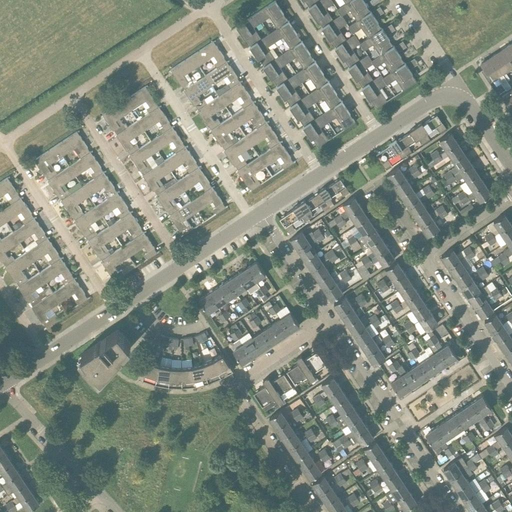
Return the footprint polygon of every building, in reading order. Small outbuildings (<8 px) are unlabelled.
[(269,16),(277,28),(288,20),(283,13),(284,13),(275,0),(256,13),(261,21),(269,16)] [(331,0),(318,0),(309,6),(308,7),(317,20),(317,19),(322,26),(333,19),(325,8),(333,3),(331,0)] [(337,8),(341,14),(341,15),(350,9),(357,20),(370,11),(366,5),(367,4),(364,0),(349,0),(345,3),(337,8)] [(361,27),(368,37),(382,28),(378,22),(371,11),(370,11),(357,20),(349,26),(353,32),(361,27)] [(254,27),(261,21),(256,13),(237,26),(245,38),(246,38),(251,45),(261,38),(254,27)] [(341,15),(341,14),(333,19),(322,26),(322,27),(330,40),(331,39),(336,46),(346,39),(339,28),(347,23),(341,15)] [(269,33),(275,41),(283,36),(290,48),(301,41),(296,33),(297,33),(289,20),(288,20),(277,28),(269,33)] [(383,28),(382,28),(368,37),(360,43),(364,49),(373,44),(380,54),(393,45),(389,39),(390,39),(383,28)] [(275,41),(269,33),(261,38),(251,45),(250,46),(258,58),(259,58),(264,65),(275,58),(267,47),(275,41)] [(352,48),(360,43),(354,34),(346,39),(336,46),(335,47),(343,60),(344,59),(349,66),(360,59),(352,48)] [(282,53),(288,62),(296,56),(304,68),(314,61),(310,53),(302,40),(301,41),(290,48),(282,53)] [(191,55),(198,66),(214,55),(217,61),(214,63),(217,68),(226,61),(224,57),(214,41),(191,55)] [(511,45),(511,44),(501,50),(511,67),(511,45)] [(371,60),(373,63),(376,67),(384,61),(391,72),(405,63),(400,56),(401,56),(394,45),(393,45),(380,54),(371,60)] [(506,73),(511,68),(511,67),(501,50),(491,57),(507,81),(510,79),(506,73)] [(288,62),(282,53),(275,58),(264,65),(263,66),(272,78),(277,85),(288,78),(280,67),(288,62)] [(373,63),(371,60),(368,54),(360,59),(349,66),(348,67),(357,80),(357,79),(362,87),(373,80),(365,68),(373,63)] [(185,89),(194,83),(191,79),(188,81),(184,75),(198,66),(191,55),(170,69),(181,85),(182,85),(185,89)] [(504,83),(507,81),(491,57),(481,63),(493,81),(500,76),(504,83)] [(296,73),(301,82),(309,76),(317,88),(328,81),(323,73),(324,73),(315,60),(314,61),(304,68),(296,73)] [(230,88),(239,82),(237,78),(237,77),(227,61),(226,61),(217,68),(206,75),(213,85),(224,78),(230,88)] [(383,77),(386,83),(387,84),(395,78),(403,90),(416,81),(412,74),(413,73),(405,62),(405,63),(391,72),(383,77)] [(301,82),(296,73),(288,78),(277,85),(276,86),(285,98),(286,98),(291,105),(301,98),(294,87),(301,82)] [(386,83),(383,77),(381,74),(373,80),(362,87),(370,100),(371,99),(376,107),(387,100),(379,88),(386,83)] [(198,109),(211,101),(208,96),(204,99),(201,93),(213,85),(206,75),(194,83),(185,89),(184,89),(194,105),(195,105),(198,109)] [(309,93),(315,102),(323,96),(330,108),(341,101),(336,93),(337,93),(329,80),(328,81),(317,88),(309,93)] [(244,108),(253,102),(250,98),(251,97),(240,81),(239,82),(230,88),(220,94),(227,105),(240,96),(244,101),(241,103),(244,108)] [(149,113),(158,107),(155,102),(156,102),(145,86),(125,99),(132,110),(142,103),(149,113)] [(511,88),(502,95),(509,105),(511,102),(511,88)] [(315,102),(309,93),(301,98),(291,105),(290,106),(298,119),(299,118),(304,125),(314,118),(307,107),(315,102)] [(211,129),(221,123),(218,119),(214,121),(211,116),(227,105),(220,94),(211,101),(198,109),(197,110),(208,126),(208,125),(211,129)] [(117,134),(126,128),(119,118),(132,110),(125,99),(103,114),(113,130),(114,130),(117,134)] [(322,113),(328,122),(336,116),(344,129),(355,121),(349,113),(350,113),(342,100),(341,101),(330,108),(322,113)] [(257,128),(266,122),(263,118),(264,117),(253,101),(253,102),(244,108),(234,114),(241,124),(250,118),(257,128)] [(138,120),(145,130),(159,121),(163,126),(159,128),(162,133),(171,127),(169,123),(169,122),(159,106),(158,107),(149,113),(138,120)] [(328,122),(322,113),(314,118),(304,125),(303,126),(311,139),(312,138),(318,146),(328,139),(320,127),(328,122)] [(225,149),(238,140),(236,136),(231,139),(227,133),(241,124),(234,114),(221,123),(211,129),(210,130),(221,146),(222,145),(225,149)] [(416,126),(425,141),(429,138),(426,133),(436,126),(440,131),(446,127),(437,114),(423,123),(422,122),(416,126)] [(130,154),(139,148),(136,144),(133,146),(129,140),(145,130),(138,120),(126,128),(117,134),(116,134),(127,150),(130,154)] [(270,148),(280,142),(267,122),(266,122),(257,128),(247,134),(254,145),(267,136),(271,142),(268,144),(270,148)] [(152,139),(159,150),(172,141),(176,146),(173,148),(176,153),(185,147),(182,143),(183,142),(172,126),(171,127),(162,133),(152,139)] [(397,141),(405,154),(411,150),(408,145),(418,139),(421,144),(425,141),(416,126),(409,130),(410,132),(397,141)] [(81,158),(90,152),(87,148),(88,147),(77,131),(58,144),(65,154),(74,148),(81,158)] [(446,149),(457,142),(450,132),(439,139),(446,149)] [(238,169),(247,163),(244,159),(241,161),(237,156),(254,145),(247,134),(238,140),(225,149),(224,150),(235,166),(235,165),(238,169)] [(143,174),(151,169),(145,159),(159,150),(152,139),(139,148),(130,154),(140,171),(143,174)] [(405,154),(397,141),(396,139),(389,144),(390,145),(376,154),(385,168),(391,164),(388,159),(398,152),(401,157),(405,154)] [(269,172),(272,176),(293,163),(290,158),(280,141),(280,142),(270,148),(261,154),(268,164),(277,158),(281,164),(269,172)] [(446,149),(447,150),(440,154),(434,159),(430,161),(428,163),(430,167),(443,159),(449,154),(453,160),(464,152),(457,142),(446,149)] [(48,179),(69,166),(68,164),(56,171),(51,163),(65,154),(58,144),(34,160),(45,176),(46,175),(48,179)] [(189,173),(198,167),(195,163),(196,162),(185,146),(185,147),(176,153),(167,159),(173,169),(186,161),(189,166),(186,169),(189,173)] [(434,159),(440,154),(437,149),(430,154),(434,159)] [(94,178),(103,172),(100,168),(101,167),(91,151),(90,152),(81,158),(71,164),(78,174),(91,166),(94,171),(91,174),(94,178)] [(460,170),(471,163),(464,152),(453,160),(457,165),(450,170),(453,174),(460,170)] [(251,190),(261,184),(254,173),(268,164),(261,154),(247,163),(238,169),(237,170),(248,186),(249,185),(251,190)] [(156,166),(164,160),(161,156),(158,158),(154,161),(156,166)] [(157,194),(166,188),(164,184),(160,178),(173,169),(167,159),(164,160),(156,166),(151,169),(143,174),(143,175),(153,191),(154,190),(157,194)] [(467,180),(478,173),(471,163),(460,170),(453,174),(456,179),(458,181),(464,176),(467,180)] [(62,199),(71,193),(64,183),(78,174),(71,164),(69,166),(48,179),(48,180),(58,196),(59,195),(62,199)] [(412,173),(418,168),(415,164),(409,168),(412,173)] [(394,184),(406,177),(399,166),(387,174),(394,184)] [(202,193),(212,187),(209,183),(210,182),(199,167),(198,167),(189,173),(182,178),(188,188),(199,181),(203,186),(200,189),(202,193)] [(415,177),(421,173),(418,168),(412,173),(415,177)] [(447,178),(453,174),(450,170),(449,170),(444,173),(444,174),(447,178)] [(107,198),(117,192),(114,188),(115,187),(104,171),(103,172),(94,178),(84,184),(91,195),(104,186),(108,192),(105,194),(107,198)] [(473,190),(485,183),(478,173),(467,180),(460,184),(464,190),(467,195),(473,190)] [(450,183),(456,179),(453,174),(447,178),(439,183),(442,188),(450,183)] [(0,182),(0,196),(8,192),(12,197),(6,201),(9,205),(20,198),(18,194),(18,193),(8,177),(0,182)] [(166,188),(177,180),(175,177),(164,184),(166,188)] [(400,195),(412,187),(406,177),(394,184),(400,195)] [(170,214),(179,208),(177,204),(172,207),(168,201),(188,188),(182,178),(177,180),(166,188),(157,194),(156,195),(167,211),(167,210),(170,214)] [(320,192),(328,205),(333,202),(329,197),(340,191),(343,196),(349,191),(340,178),(326,187),(325,186),(319,190),(320,192)] [(480,201),(491,193),(485,183),(473,190),(467,195),(470,199),(470,200),(477,196),(480,201)] [(75,219),(84,213),(78,203),(91,195),(84,184),(71,193),(62,199),(61,200),(72,216),(72,215),(75,219)] [(425,193),(432,188),(429,184),(422,188),(425,193)] [(193,199),(200,209),(213,201),(216,207),(213,209),(216,213),(226,207),(223,203),(223,202),(212,186),(212,187),(202,193),(193,199)] [(407,205),(419,197),(412,187),(400,195),(407,205)] [(428,197),(435,193),(432,188),(425,193),(428,197)] [(457,194),(460,199),(467,195),(464,190),(457,194)] [(121,218),(130,212),(127,208),(128,208),(117,191),(117,192),(107,198),(97,205),(104,215),(118,206),(121,212),(118,214),(121,218)] [(299,204),(309,218),(313,216),(309,211),(320,204),(323,209),(328,205),(320,192),(306,201),(305,199),(299,204)] [(463,204),(470,199),(467,195),(460,199),(463,204)] [(347,209),(340,214),(343,218),(350,214),(361,206),(354,196),(343,203),(347,209)] [(24,224),(34,218),(31,214),(32,213),(21,197),(20,198),(9,205),(2,210),(8,220),(21,212),(25,217),(22,220),(24,224)] [(414,215),(426,207),(419,197),(407,205),(414,215)] [(184,235),(193,229),(190,224),(187,226),(183,221),(200,209),(193,199),(179,208),(170,214),(170,215),(180,231),(181,230),(184,235)] [(309,218),(299,204),(293,208),(294,209),(279,218),(288,232),(294,228),(291,223),(301,216),(305,221),(309,218)] [(436,209),(439,213),(445,209),(442,204),(436,209)] [(88,240),(97,233),(91,224),(104,215),(97,205),(84,213),(75,219),(74,220),(85,236),(86,236),(88,240)] [(357,224),(368,216),(361,206),(350,214),(357,224)] [(421,225),(433,217),(439,213),(436,209),(430,213),(426,207),(414,215),(421,225)] [(445,209),(439,213),(442,218),(448,213),(445,209)] [(0,240),(6,236),(3,232),(0,233),(0,225),(8,220),(2,210),(0,210),(0,240)] [(134,238),(143,232),(141,228),(131,212),(130,212),(121,218),(116,221),(113,223),(119,234),(127,228),(131,234),(134,238)] [(500,231),(511,224),(504,213),(493,221),(500,231)] [(343,218),(340,214),(334,218),(337,222),(343,218)] [(364,234),(375,227),(368,216),(357,224),(360,229),(354,234),(357,238),(364,234)] [(38,244),(47,238),(44,234),(45,233),(34,217),(34,218),(24,224),(22,225),(19,221),(13,226),(15,230),(21,241),(35,232),(38,238),(35,240),(38,244)] [(428,236),(439,228),(440,228),(433,217),(421,225),(428,236)] [(337,222),(334,218),(328,222),(331,227),(337,222)] [(346,223),(343,218),(337,222),(340,227),(346,223)] [(102,260),(111,254),(108,250),(105,252),(101,246),(119,234),(113,223),(110,225),(97,233),(88,240),(98,256),(99,256),(102,260)] [(511,224),(500,231),(507,241),(511,237),(511,224)] [(375,227),(364,234),(357,238),(350,243),(353,247),(360,243),(364,249),(370,244),(381,237),(375,227)] [(312,232),(315,237),(322,233),(319,228),(312,232)] [(6,265),(15,259),(12,255),(9,257),(5,252),(21,241),(15,230),(6,236),(0,240),(0,258),(2,262),(3,261),(6,265)] [(297,248),(308,241),(302,231),(291,238),(297,248)] [(487,240),(494,236),(491,231),(484,235),(487,240)] [(145,254),(148,259),(157,253),(154,248),(155,248),(144,232),(143,232),(134,238),(126,243),(133,254),(144,246),(148,252),(145,254)] [(322,233),(315,237),(318,241),(325,237),(322,233)] [(350,243),(357,238),(354,234),(347,238),(350,243)] [(487,240),(490,244),(497,240),(494,236),(487,240)] [(51,264),(60,258),(58,254),(48,237),(47,238),(38,244),(36,245),(29,249),(36,260),(48,252),(52,257),(48,260),(51,264)] [(304,259),(315,252),(311,246),(318,241),(315,237),(308,241),(297,248),(304,259)] [(374,250),(361,258),(364,263),(370,259),(388,247),(381,237),(370,244),(374,250)] [(33,241),(25,246),(28,251),(29,249),(36,245),(33,241)] [(332,249),(335,254),(341,249),(337,242),(332,249)] [(115,280),(125,274),(122,270),(118,272),(114,266),(133,254),(126,243),(111,254),(102,260),(101,260),(112,276),(115,280)] [(473,250),(470,246),(463,250),(466,255),(473,250)] [(388,247),(370,259),(374,263),(380,259),(384,265),(395,257),(388,247)] [(19,285),(31,277),(29,274),(26,276),(22,270),(36,260),(29,249),(28,251),(15,259),(6,265),(5,266),(16,282),(19,285)] [(328,258),(335,254),(332,249),(325,253),(328,258)] [(448,266),(460,258),(453,249),(441,256),(448,266)] [(473,250),(466,255),(469,259),(476,254),(473,250)] [(501,260),(507,256),(504,251),(498,256),(501,260)] [(304,259),(311,269),(322,262),(328,258),(325,253),(319,257),(315,252),(304,259)] [(328,258),(331,262),(338,258),(335,254),(328,258)] [(504,265),(510,261),(507,256),(501,260),(504,265)] [(65,284),(74,278),(71,274),(72,274),(61,258),(60,258),(51,264),(44,269),(50,279),(61,272),(65,278),(62,280),(65,284)] [(466,269),(462,263),(460,258),(448,266),(455,276),(466,269)] [(374,263),(370,259),(364,263),(367,268),(374,263)] [(256,281),(266,274),(257,261),(247,267),(256,281)] [(393,279),(404,271),(397,261),(386,268),(393,279)] [(329,272),(325,266),(322,262),(311,269),(318,279),(329,272)] [(367,268),(364,263),(356,268),(362,279),(371,273),(367,268)] [(479,274),(486,270),(483,266),(476,270),(479,274)] [(246,287),(256,281),(247,267),(238,273),(246,287)] [(30,302),(39,296),(39,295),(35,297),(32,292),(50,279),(44,269),(31,277),(19,285),(18,286),(29,302),(30,302)] [(325,289),(335,282),(342,277),(349,273),(346,269),(332,277),(329,272),(318,279),(325,289)] [(461,286),(473,279),(466,269),(455,276),(461,286)] [(482,279),(489,275),(486,270),(479,274),(482,279)] [(399,289),(410,281),(404,271),(393,279),(399,289)] [(237,293),(246,287),(238,273),(228,280),(237,293)] [(342,277),(345,282),(352,278),(349,273),(342,277)] [(75,300),(78,305),(87,299),(84,294),(85,294),(74,278),(65,284),(55,290),(62,301),(75,292),(79,298),(75,300)] [(379,286),(380,287),(386,283),(383,278),(377,283),(379,286)] [(468,297),(480,289),(473,279),(461,286),(468,297)] [(227,299),(237,293),(228,280),(218,286),(227,299)] [(406,299),(417,292),(410,281),(399,289),(406,299)] [(325,289),(332,300),(343,293),(335,282),(325,289)] [(386,283),(380,287),(383,292),(389,288),(386,283)] [(264,293),(269,291),(264,284),(260,287),(264,293)] [(218,305),(227,299),(218,286),(209,292),(218,305)] [(490,290),(493,295),(499,291),(496,286),(490,290)] [(260,296),(264,293),(260,287),(256,290),(260,296)] [(60,319),(59,318),(56,313),(49,318),(45,312),(62,301),(55,290),(53,292),(51,288),(39,296),(30,302),(32,306),(42,322),(43,322),(47,328),(60,319)] [(475,307),(486,299),(480,289),(468,297),(475,307)] [(493,310),(489,304),(502,295),(499,291),(493,295),(486,299),(475,307),(482,317),(493,310)] [(208,312),(218,305),(209,292),(199,299),(208,312)] [(413,309),(424,302),(417,292),(406,299),(413,309)] [(358,302),(365,297),(362,293),(355,297),(358,302)] [(341,313),(352,306),(345,296),(334,303),(341,313)] [(245,306),(250,303),(245,297),(241,300),(245,306)] [(362,306),(368,302),(365,297),(358,302),(362,306)] [(393,308),(400,303),(397,299),(390,303),(393,308)] [(241,309),(245,306),(241,300),(237,302),(241,309)] [(420,319),(431,312),(424,302),(413,309),(420,319)] [(277,312),(281,309),(277,303),(272,305),(277,312)] [(396,312),(403,308),(400,303),(393,308),(396,312)] [(272,314),(277,312),(272,305),(268,308),(272,314)] [(347,324),(359,316),(352,306),(341,313),(347,324)] [(226,319),(231,316),(227,309),(222,312),(226,319)] [(281,318),(290,331),(299,324),(290,311),(281,318)] [(222,321),(226,319),(222,312),(218,315),(222,321)] [(427,330),(438,322),(431,312),(420,319),(427,330)] [(372,322),(378,318),(375,313),(369,317),(372,322)] [(491,331),(502,323),(499,319),(496,313),(484,320),(491,331)] [(257,324),(262,321),(258,315),(253,318),(257,324)] [(354,334),(365,326),(359,316),(347,324),(354,334)] [(253,327),(257,324),(253,318),(249,321),(253,327)] [(280,337),(290,331),(281,318),(271,324),(280,337)] [(375,326),(381,322),(378,318),(372,322),(375,326)] [(407,328),(413,324),(410,319),(404,323),(407,328)] [(427,334),(429,337),(436,333),(440,339),(450,332),(443,322),(427,334)] [(509,333),(506,328),(502,323),(491,331),(498,341),(509,333)] [(270,343),(280,337),(271,324),(262,330),(270,343)] [(410,333),(416,328),(413,324),(407,328),(410,333)] [(361,344),(372,337),(365,326),(354,334),(361,344)] [(238,328),(234,331),(238,337),(242,334),(238,328)] [(99,379),(115,361),(131,344),(118,329),(79,355),(83,362),(96,375),(99,379)] [(261,350),(270,343),(262,330),(252,337),(261,350)] [(234,340),(238,337),(234,331),(230,334),(234,340)] [(385,342),(392,338),(389,333),(382,338),(385,342)] [(498,341),(505,351),(511,346),(511,337),(509,333),(498,341)] [(252,337),(242,343),(251,356),(261,350),(252,337)] [(368,354),(379,347),(372,337),(361,344),(368,354)] [(430,346),(434,343),(430,337),(426,340),(430,346)] [(388,347),(395,343),(392,338),(385,342),(388,347)] [(457,356),(449,343),(443,347),(438,340),(434,343),(448,363),(457,356)] [(438,369),(448,363),(434,343),(430,346),(425,349),(429,356),(438,369)] [(242,363),(250,357),(242,344),(233,350),(242,363)] [(375,365),(378,362),(386,357),(379,347),(368,354),(375,365)] [(415,356),(420,353),(415,347),(411,349),(415,356)] [(411,359),(415,356),(411,349),(407,352),(411,359)] [(316,377),(313,372),(325,364),(317,351),(304,359),(309,366),(304,369),(308,376),(311,380),(316,377)] [(221,375),(233,369),(223,353),(213,359),(221,375)] [(295,385),(308,376),(304,369),(309,366),(304,359),(301,355),(296,358),(298,363),(286,371),(295,385)] [(429,375),(438,369),(429,356),(420,362),(429,375)] [(209,380),(221,375),(213,359),(211,360),(203,363),(209,380)] [(142,378),(156,382),(160,364),(157,364),(150,360),(145,372),(142,378)] [(419,382),(429,375),(420,362),(410,369),(419,382)] [(195,384),(209,380),(203,363),(193,366),(195,384)] [(156,382),(169,384),(171,366),(160,364),(156,382)] [(409,388),(419,382),(410,369),(406,372),(401,365),(400,366),(396,368),(401,375),(409,388)] [(169,384),(182,385),(182,367),(171,366),(169,384)] [(182,385),(195,384),(193,366),(182,367),(182,385)] [(271,391),(275,398),(278,402),(283,399),(280,394),(292,386),(284,373),(271,381),(276,388),(271,391)] [(329,393),(340,386),(333,375),(322,383),(329,393)] [(409,388),(401,375),(391,382),(400,395),(409,388)] [(262,406),(275,398),(271,391),(276,388),(271,381),(268,376),(263,380),(266,385),(253,393),(262,406)] [(335,403),(346,396),(340,386),(329,393),(335,403)] [(316,402),(322,397),(319,393),(313,397),(316,402)] [(482,414),(491,408),(483,395),(473,401),(482,414)] [(342,413),(353,406),(346,396),(335,403),(342,413)] [(319,406),(325,402),(322,397),(316,402),(319,406)] [(486,430),(490,427),(486,421),(482,414),(473,401),(463,408),(472,421),(477,418),(481,424),(482,424),(486,430)] [(349,424),(360,416),(353,406),(342,413),(336,418),(329,422),(332,427),(337,423),(341,429),(349,424)] [(294,416),(300,412),(297,407),(291,411),(294,416)] [(463,427),(472,421),(463,408),(454,414),(463,427)] [(276,428),(287,420),(281,410),(269,417),(276,428)] [(297,421),(304,416),(300,412),(294,416),(297,421)] [(329,422),(336,418),(333,413),(326,417),(329,422)] [(453,433),(457,438),(466,432),(463,427),(454,414),(444,420),(453,433)] [(356,434),(367,427),(360,416),(349,424),(353,430),(346,434),(349,438),(356,434)] [(283,438),(294,430),(287,420),(276,428),(283,438)] [(453,434),(453,433),(444,420),(435,427),(443,440),(447,445),(456,438),(453,434)] [(480,453),(482,457),(489,452),(495,448),(502,444),(511,436),(511,434),(506,426),(495,434),(499,440),(480,453)] [(308,436),(314,432),(311,427),(305,432),(308,436)] [(359,439),(363,444),(374,437),(367,427),(356,434),(349,438),(352,443),(353,444),(359,439)] [(434,446),(443,440),(435,427),(425,433),(434,446)] [(290,448),(301,441),(294,430),(283,438),(290,448)] [(467,434),(472,440),(475,437),(471,431),(467,434)] [(311,441),(317,437),(314,432),(308,436),(311,441)] [(343,442),(349,438),(346,434),(346,433),(340,438),(343,442)] [(467,434),(463,437),(467,443),(472,440),(467,434)] [(511,436),(502,444),(508,454),(511,451),(511,436)] [(340,438),(332,443),(335,447),(343,442),(340,438)] [(346,447),(352,443),(349,438),(343,442),(346,447)] [(371,458),(383,450),(376,440),(365,447),(371,458)] [(297,458),(308,451),(301,441),(290,448),(297,458)] [(343,442),(335,447),(338,452),(346,447),(343,442)] [(452,454),(457,450),(452,444),(448,447),(452,454)] [(318,451),(321,456),(328,452),(325,447),(318,451)] [(448,456),(452,454),(448,447),(444,450),(448,456)] [(495,448),(489,452),(492,458),(499,453),(495,448)] [(378,468),(390,461),(383,450),(371,458),(378,468)] [(304,468),(315,461),(308,451),(297,458),(304,468)] [(328,452),(321,456),(324,461),(330,457),(328,452)] [(6,453),(0,456),(0,468),(1,470),(12,463),(6,453)] [(462,472),(468,467),(465,463),(461,457),(455,461),(444,469),(450,479),(462,472)] [(359,466),(365,462),(362,458),(356,462),(359,466)] [(468,467),(475,463),(472,458),(465,463),(468,467)] [(310,479),(322,471),(315,461),(304,468),(310,479)] [(385,478),(396,471),(390,461),(378,468),(385,478)] [(362,471),(368,467),(365,462),(359,466),(362,471)] [(0,486),(19,473),(12,463),(1,470),(5,476),(0,479),(0,486)] [(475,463),(468,467),(471,472),(478,468),(475,463)] [(500,469),(503,473),(509,469),(506,464),(500,469)] [(511,466),(509,469),(503,473),(497,477),(500,481),(505,478),(506,478),(511,473),(511,466)] [(356,475),(361,472),(358,467),(353,470),(356,475)] [(457,489),(468,481),(466,478),(472,473),(471,472),(468,467),(462,472),(450,479),(457,489)] [(392,489),(403,481),(396,471),(385,478),(392,489)] [(337,481),(344,476),(341,472),(334,476),(337,481)] [(8,495),(15,491),(26,484),(19,473),(0,486),(0,492),(4,490),(8,495)] [(319,492),(330,485),(324,475),(312,482),(319,492)] [(340,485),(347,481),(344,476),(337,481),(340,485)] [(372,487),(379,483),(376,478),(369,482),(372,487)] [(481,488),(488,483),(485,479),(478,483),(481,488)] [(399,499),(410,491),(403,481),(392,489),(399,499)] [(464,499),(475,491),(468,481),(457,489),(464,499)] [(375,491),(382,487),(379,483),(372,487),(375,491)] [(484,492),(491,488),(488,483),(481,488),(484,492)] [(18,496),(22,501),(33,494),(26,484),(15,491),(18,496)] [(326,503),(337,495),(330,485),(319,492),(326,503)] [(405,509),(417,502),(410,491),(399,499),(405,509)] [(471,509),(482,502),(475,491),(464,499),(471,509)] [(351,501),(357,497),(354,492),(348,496),(351,501)] [(22,501),(28,511),(39,504),(33,494),(22,501)] [(332,511),(334,511),(344,505),(337,495),(326,503),(332,511)] [(354,506),(360,501),(357,497),(351,501),(354,506)] [(386,507),(392,503),(389,498),(383,503),(386,507)] [(495,508),(502,503),(498,499),(492,503),(495,508)] [(9,510),(15,505),(12,501),(5,505),(9,510)] [(472,511),(488,511),(489,511),(482,502),(471,509),(472,511)] [(389,511),(395,508),(392,503),(386,507),(389,511)] [(497,511),(498,511),(505,508),(502,503),(495,508),(497,511)]
